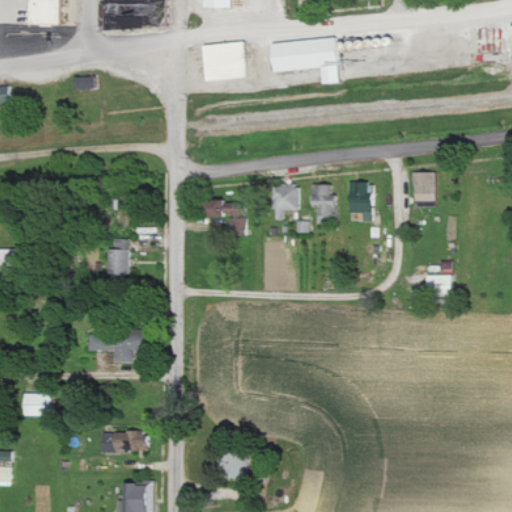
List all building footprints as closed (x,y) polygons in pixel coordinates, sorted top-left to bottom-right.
[(36,0),(36,24),(68,25),(67,0),(36,0)] [(236,0),(209,0),(209,8),(237,8),(236,0)] [(281,72),(346,65),(343,37),(278,44),(281,72)] [(211,45),(214,81),(253,78),(251,42),(211,45)] [(331,66),(331,84),(348,83),(347,65),(331,66)] [(80,89),(101,88),(100,76),(80,78),(80,89)] [(0,87),(0,104),(15,103),(14,87),(0,87)] [(440,173),(418,172),(417,206),(439,207),(440,173)] [(351,212),(366,213),(365,220),(377,221),(378,194),(369,193),(369,182),(352,182),(351,212)] [(337,185),(316,184),(316,207),(321,208),(321,221),(342,222),(343,195),(336,195),(337,185)] [(303,210),(303,185),(285,185),(285,210),(303,210)] [(253,230),(252,201),(220,202),(221,217),(231,217),(232,231),(253,230)] [(0,248),(0,273),(26,274),(27,250),(0,248)] [(133,276),(133,250),(113,250),(113,275),(133,276)] [(457,275),(432,276),(432,289),(457,288),(457,275)] [(120,351),(120,363),(140,363),(140,353),(159,353),(160,335),(92,334),(92,350),(120,351)] [(56,394),(33,394),(34,416),(56,415),(56,394)] [(106,452),(154,453),(155,433),(107,432),(106,452)] [(0,461),(16,462),(16,451),(0,450),(0,461)] [(220,454),(219,473),(231,474),(230,486),(251,487),(252,455),(220,454)] [(14,467),(0,466),(0,484),(13,485),(14,467)] [(128,501),(122,501),(122,511),(158,511),(159,482),(128,482),(128,501)]
